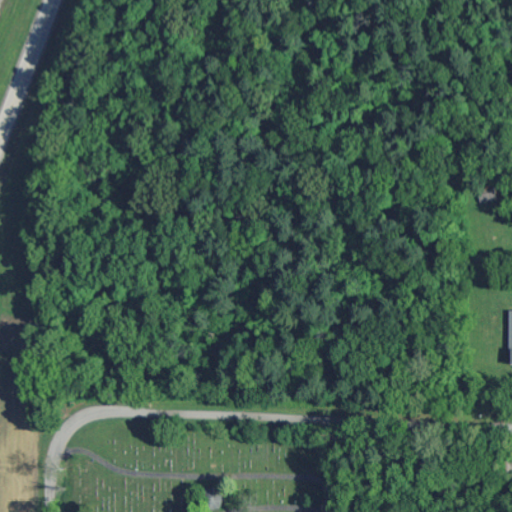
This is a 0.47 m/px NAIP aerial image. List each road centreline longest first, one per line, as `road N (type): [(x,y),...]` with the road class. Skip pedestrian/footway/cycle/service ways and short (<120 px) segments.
road 1 (residential): [(47,511),(60,438),(84,415),(511,429)]
road 2 (residential): [(0,143),(54,0)]
